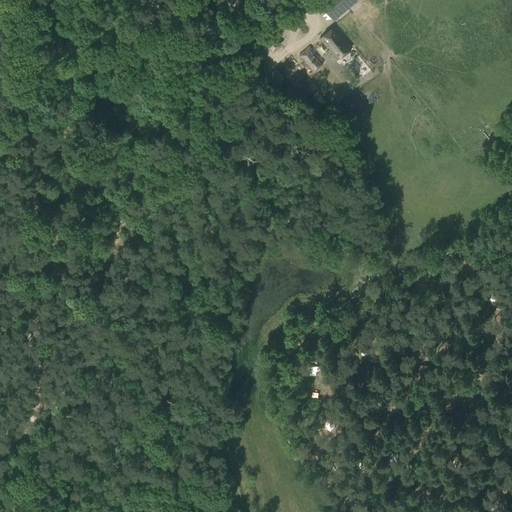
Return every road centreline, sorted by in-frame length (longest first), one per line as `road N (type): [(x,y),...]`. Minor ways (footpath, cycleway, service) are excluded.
road 1 (track): [(52,403),(184,171),(260,83),(268,61),(262,21),(284,0)]
road 2 (track): [(32,53),(38,377)]
road 3 (track): [(460,511),(421,424),(422,394),(511,343)]
road 4 (track): [(124,52),(176,52),(236,0)]
road 5 (track): [(194,396),(212,415),(244,511)]
